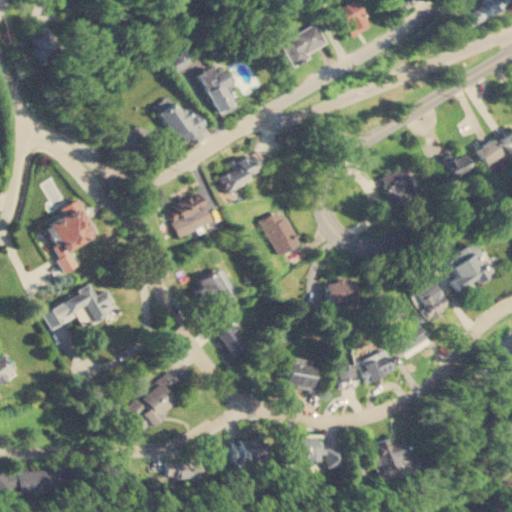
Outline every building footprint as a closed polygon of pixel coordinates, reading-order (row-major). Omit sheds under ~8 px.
[(27,36),(34,46),(31,48),(38,59),(56,46),(42,25),(55,16),(44,0),(42,0),(29,10),(40,27),(27,36)] [(345,0),(332,7),(347,35),(367,25),(352,0),(345,0)] [(463,28),(507,1),(506,0),(478,0),(479,1),(456,16),(463,28)] [(280,37),(291,64),(308,57),(305,50),(323,43),(315,23),(280,37)] [(218,66),(209,71),(206,66),(193,72),(214,110),(231,101),(223,84),(227,82),(218,66)] [(179,131),(182,136),(193,129),(168,93),(151,104),(172,136),(179,131)] [(511,127),(498,137),(508,152),(511,149),(511,127)] [(494,171),(506,163),(489,137),(473,147),(484,164),(488,161),(494,171)] [(440,160),(450,176),(468,165),(459,149),(440,160)] [(214,176),(222,191),(252,174),(242,154),(227,162),(230,167),(214,176)] [(380,175),(395,207),(421,194),(415,180),(411,182),(402,165),(380,175)] [(162,206),(176,235),(208,220),(193,191),(162,206)] [(94,233),(75,196),(57,206),(61,214),(39,225),(62,271),(74,265),(65,247),(94,233)] [(295,243),(279,207),(257,216),(274,253),(295,243)] [(477,282),(492,268),(465,240),(444,261),(455,272),(447,280),(457,290),(471,277),(477,282)] [(211,270),(225,291),(229,288),(216,267),(211,270)] [(195,279),(214,308),(229,298),(209,269),(195,279)] [(327,303),(355,297),(351,277),(323,282),(327,303)] [(423,319),(447,306),(432,279),(408,292),(423,319)] [(48,328),(74,314),(79,324),(102,312),(98,304),(108,299),(102,287),(91,293),(86,284),(38,310),(48,328)] [(420,322),(416,314),(386,328),(395,349),(421,336),(416,324),(420,322)] [(214,332),(226,324),(222,319),(211,327),(214,332)] [(225,351),(239,342),(234,334),(240,330),(233,320),(214,332),(225,351)] [(363,381),(391,368),(382,348),(354,360),(363,381)] [(0,354),(0,378),(12,373),(2,353),(0,354)] [(309,384),(312,358),(286,355),(283,381),(309,384)] [(333,386),(352,386),(352,364),(333,364),(333,386)] [(140,429),(174,400),(166,390),(175,383),(164,370),(121,407),(140,429)] [(316,460),(315,435),(289,436),(290,461),(316,460)] [(229,438),(230,460),(258,458),(257,437),(229,438)] [(162,460),(162,476),(193,476),(193,460),(162,460)] [(41,490),(41,485),(64,484),(64,468),(11,470),(12,491),(41,490)] [(0,493),(14,480),(6,473),(4,476),(0,471),(0,493)]
